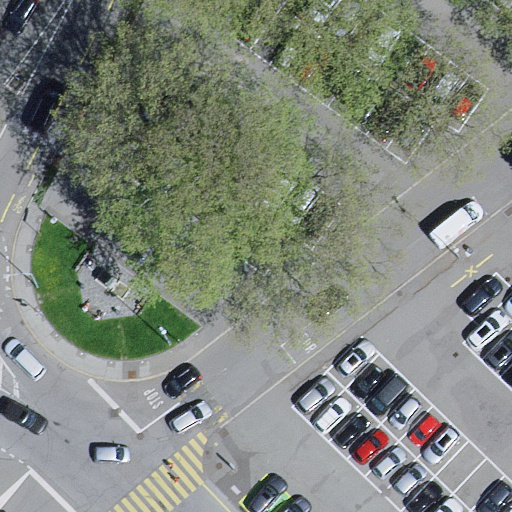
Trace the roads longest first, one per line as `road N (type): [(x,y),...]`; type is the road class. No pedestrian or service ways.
road 1 (residential): [(0,171),(69,0)]
road 2 (residential): [(66,431),(0,316)]
